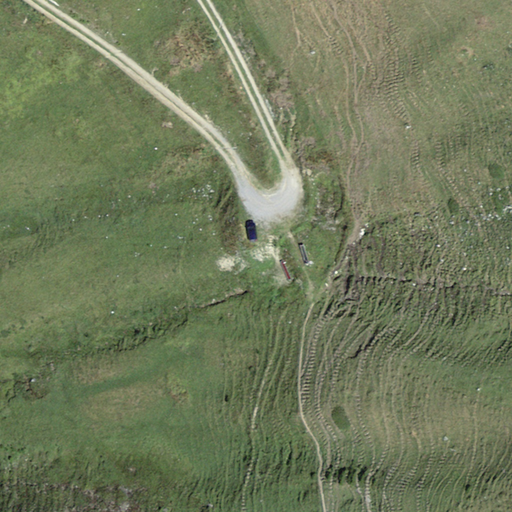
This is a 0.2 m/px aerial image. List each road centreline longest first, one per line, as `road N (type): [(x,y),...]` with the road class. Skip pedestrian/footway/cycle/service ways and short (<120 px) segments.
road 1 (track): [(37,0),(230,144),(262,204),(295,203)]
road 2 (track): [(295,203),(299,173),(274,117),(204,0)]
